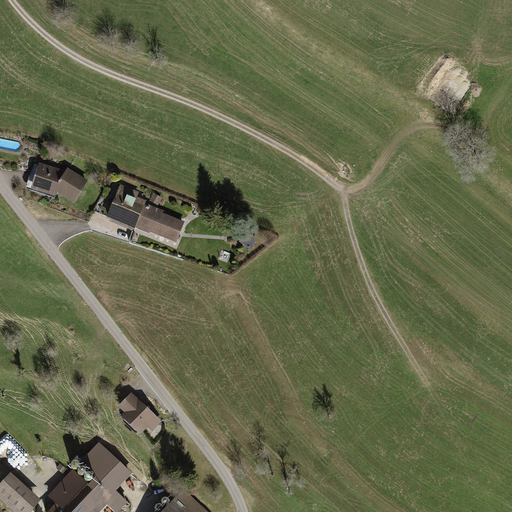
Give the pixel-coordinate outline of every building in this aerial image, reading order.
[(66,172),(40,163),(32,188),(55,195),(56,191),(74,202),(87,181),(67,169),(66,172)] [(138,192),(120,185),(112,205),(107,216),(135,227),(149,233),(150,232),(176,242),(184,223),(162,214),(163,211),(144,204),(145,201),(136,198),(138,192)] [(160,422),(131,394),(120,406),(127,413),(123,417),(141,434),(148,426),(152,430),(160,422)] [(57,503),(48,511),(98,511),(106,504),(114,511),(118,511),(127,502),(107,483),(97,493),(73,470),(71,472),(49,496),(57,503)] [(30,511),(41,501),(11,473),(0,484),(0,498),(14,511),(30,511)] [(206,511),(184,491),(176,499),(163,511),(206,511)]
